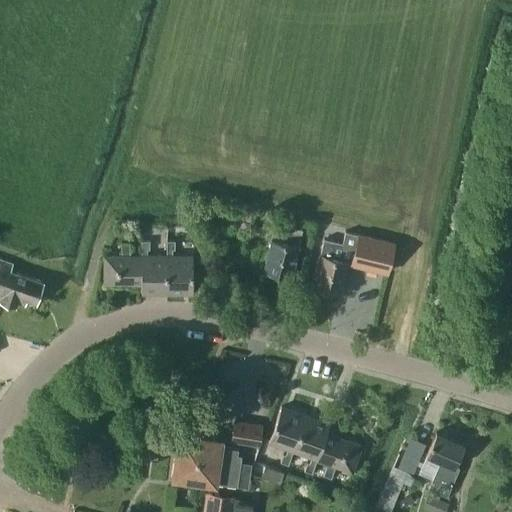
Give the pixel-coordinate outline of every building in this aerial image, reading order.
[(241,217),(253,220),(256,207),(244,204),(241,217)] [(264,269),(291,276),(299,244),(298,244),(302,228),(282,224),(279,239),(271,237),(264,269)] [(344,231),(342,243),(323,239),(319,255),(315,269),(318,271),(314,287),(339,293),(346,263),(387,273),(393,243),(344,231)] [(141,293),(167,293),(167,254),(166,254),(149,254),(149,239),(141,239),(141,254),(141,283),(141,293)] [(166,239),(166,254),(167,254),(167,293),(193,293),(193,254),(172,254),(172,248),(175,248),(175,239),(166,239)] [(104,283),(141,283),(141,254),(130,254),(130,241),(121,242),(121,254),(104,254),(104,283)] [(0,296),(0,297),(0,298),(0,299),(15,305),(16,300),(24,303),(26,298),(36,301),(43,281),(10,270),(12,263),(0,258),(0,296)] [(288,464),(293,450),(306,414),(281,405),(268,441),(288,448),(286,454),(283,453),(280,461),(288,464)] [(330,422),(306,414),(293,450),(311,457),(309,462),(307,461),(304,470),(312,472),(317,458),(327,431),(330,422)] [(262,424),(234,419),(230,441),(259,446),(262,424)] [(327,431),(317,458),(327,462),(323,474),(331,477),(335,465),(352,471),(362,444),(327,431)] [(426,454),(440,460),(427,487),(445,495),(458,467),(454,466),(464,443),(436,431),(426,454)] [(372,511),(390,511),(413,459),(417,460),(425,441),(405,433),(372,511)] [(237,485),(241,454),(237,454),(238,448),(225,446),(225,442),(220,442),(220,441),(181,436),(175,475),(213,481),(237,485)] [(279,483),(283,472),(264,465),(261,477),(279,483)] [(251,511),(254,499),(206,492),(203,511),(251,511)] [(430,493),(425,509),(434,511),(449,511),(453,501),(430,493)]
